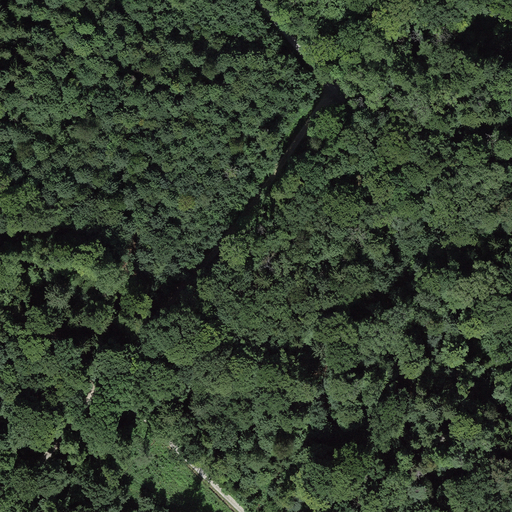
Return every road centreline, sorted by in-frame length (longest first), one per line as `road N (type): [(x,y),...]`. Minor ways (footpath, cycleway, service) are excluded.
road 1 (track): [(0,311),(111,368),(228,234),(333,88),(414,0)]
road 2 (track): [(511,283),(259,0)]
road 3 (track): [(245,511),(160,442),(111,368),(0,510)]
road 4 (track): [(332,511),(511,406)]
